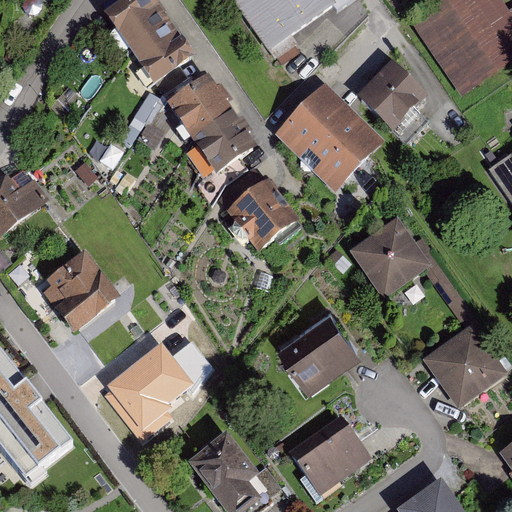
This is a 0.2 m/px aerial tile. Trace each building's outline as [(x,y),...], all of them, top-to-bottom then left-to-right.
[(244,0),(289,64),(301,55),(296,49),(348,13),(338,0),(244,0)] [(511,74),(511,0),(462,0),(428,25),(481,97),(511,74)] [(201,70),(158,5),(122,29),(165,94),(201,70)] [(445,105),(406,71),(375,106),(414,141),(445,105)] [(267,165),(221,92),(176,119),(223,193),(267,165)] [(399,149),(338,94),(295,142),(356,196),(399,149)] [(37,205),(18,184),(0,200),(0,225),(24,251),(63,214),(46,196),(37,205)] [(313,234),(279,187),(240,216),(273,262),(313,234)] [(448,275),(409,227),(365,262),(403,310),(448,275)] [(103,266),(60,299),(96,346),(140,312),(103,266)] [(376,361),(348,316),(298,347),(327,393),(376,361)] [(511,397),(511,377),(486,340),(440,371),(476,422),(511,397)] [(75,445),(0,351),(0,448),(27,483),(75,445)] [(164,360),(125,391),(154,429),(194,397),(164,360)] [(361,426),(305,460),(333,505),(389,470),(361,426)] [(284,499),(246,450),(210,477),(236,511),(276,511),(273,508),(284,499)] [(0,457),(0,483),(12,473),(0,457)] [(464,511),(443,483),(402,511),(464,511)]
